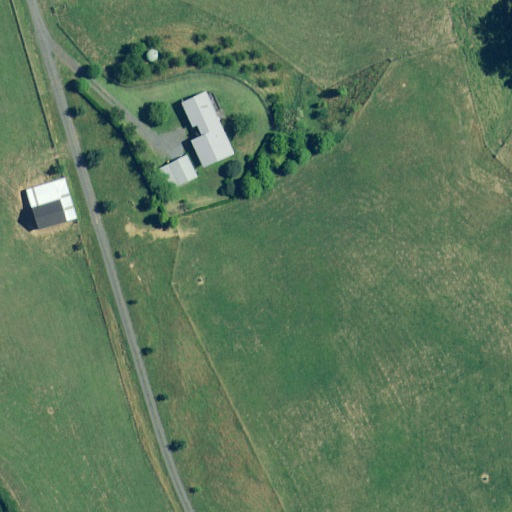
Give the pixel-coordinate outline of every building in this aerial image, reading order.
[(237,153),(210,92),(184,104),(195,127),(199,125),(204,136),(194,140),(206,167),(237,153)] [(148,97),(139,108),(149,116),(158,105),(148,97)] [(204,185),(190,156),(161,170),(171,190),(194,179),(198,188),(204,185)] [(80,218),(68,179),(29,190),(41,230),(80,218)] [(219,182),(209,179),(206,189),(216,192),(219,182)]
